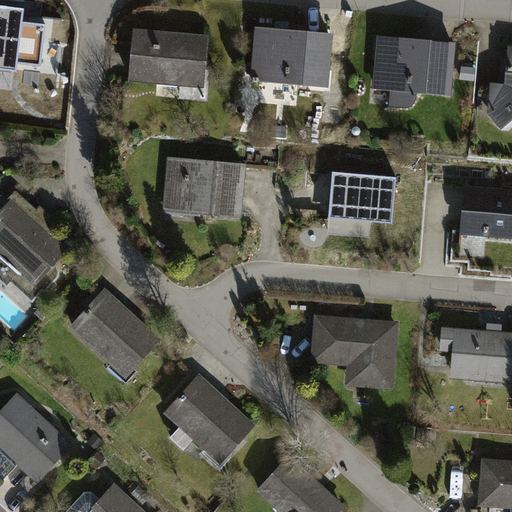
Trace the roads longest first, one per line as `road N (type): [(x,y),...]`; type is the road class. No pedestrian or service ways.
road 1 (residential): [(197,322),(109,242),(86,203),(82,148),(97,0)]
road 2 (residential): [(197,322),(226,291),(258,276),(511,296)]
road 3 (residential): [(409,511),(197,322)]
